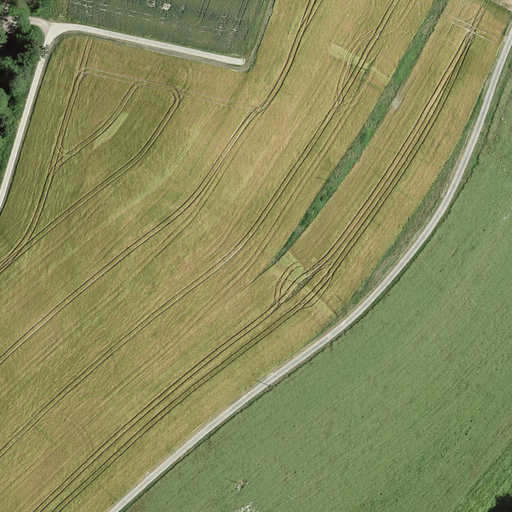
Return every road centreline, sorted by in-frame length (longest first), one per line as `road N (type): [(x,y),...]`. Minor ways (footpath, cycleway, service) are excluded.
road 1 (track): [(116,511),(347,324),(395,274),(449,200),(511,39)]
road 2 (track): [(0,200),(54,31),(74,26),(243,64)]
